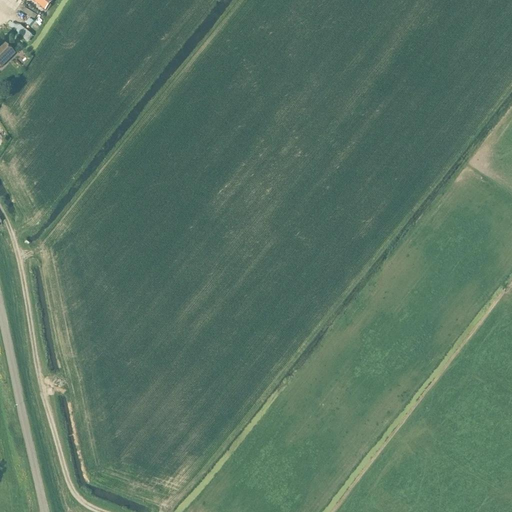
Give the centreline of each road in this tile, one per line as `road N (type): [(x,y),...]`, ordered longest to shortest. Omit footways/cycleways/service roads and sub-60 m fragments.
road 1 (track): [(101,511),(76,497),(66,479),(15,244),(0,211)]
road 2 (unclassified): [(44,511),(0,308)]
